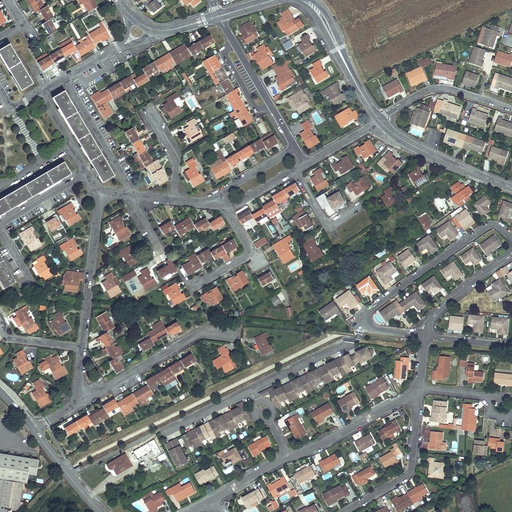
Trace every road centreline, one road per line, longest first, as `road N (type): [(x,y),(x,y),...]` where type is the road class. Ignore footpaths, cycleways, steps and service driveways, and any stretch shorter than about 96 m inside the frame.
road 1 (residential): [(511,238),(489,222),(365,311),(368,326),(424,333)]
road 2 (residential): [(133,195),(227,208),(305,163)]
road 3 (residential): [(218,16),(305,163)]
road 4 (residential): [(83,400),(195,336),(236,337)]
road 5 (residential): [(419,389),(405,476),(347,511)]
road 6 (residential): [(81,347),(102,194)]
road 7 (tertiary): [(379,121),(423,150),(511,187)]
road 8 (residential): [(419,389),(287,453)]
road 9 (residential): [(379,121),(431,88),(511,108)]
road 10 (tertiary): [(304,0),(379,121)]
road 11 (residential): [(133,195),(65,79)]
road 12 (residential): [(424,333),(437,311),(511,255)]
